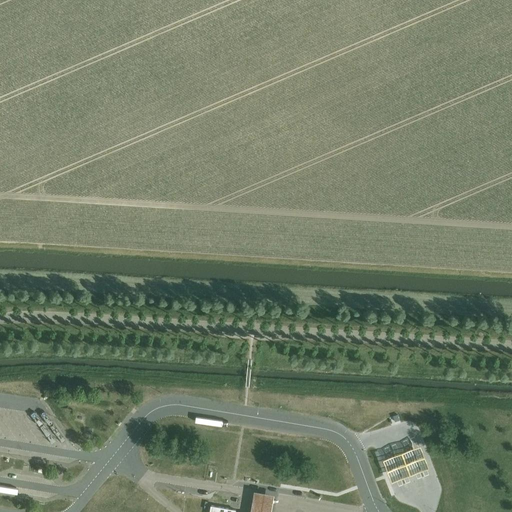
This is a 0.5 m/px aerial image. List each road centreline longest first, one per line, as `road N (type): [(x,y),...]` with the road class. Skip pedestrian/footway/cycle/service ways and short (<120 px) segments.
road 1 (unclassified): [(511,345),(251,330)]
road 2 (unclassified): [(0,320),(251,330)]
